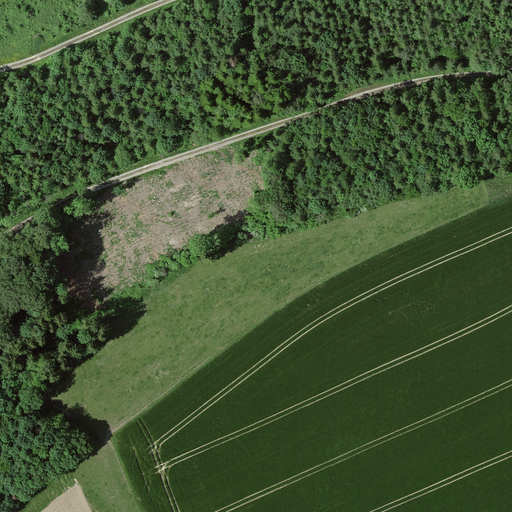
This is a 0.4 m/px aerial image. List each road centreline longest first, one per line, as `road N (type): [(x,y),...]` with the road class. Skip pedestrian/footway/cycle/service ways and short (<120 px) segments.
road 1 (track): [(511,70),(383,87),(335,102),(154,163),(0,237)]
road 2 (track): [(0,69),(160,0)]
